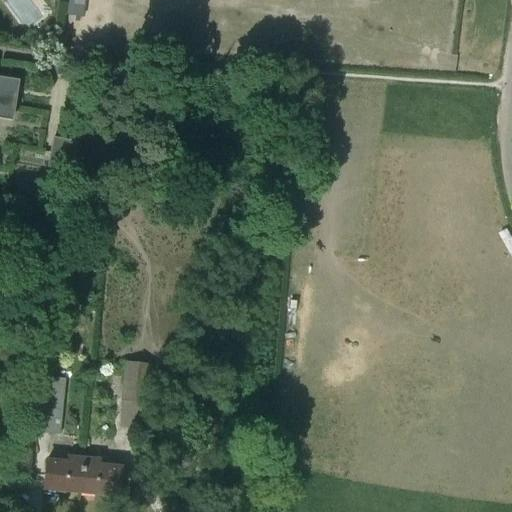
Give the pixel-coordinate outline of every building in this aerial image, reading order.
[(0,78),(0,119),(11,121),(17,81),(0,78)] [(68,113),(80,115),(84,95),(72,93),(68,113)] [(78,141),(53,137),(44,186),(69,191),(78,141)] [(123,363),(120,401),(147,403),(151,365),(123,363)] [(27,431),(59,434),(65,381),(34,377),(27,431)] [(43,488),(80,492),(83,459),(67,458),(67,463),(45,461),(43,488)] [(83,459),(80,492),(117,495),(120,468),(98,466),(98,460),(83,459)]
